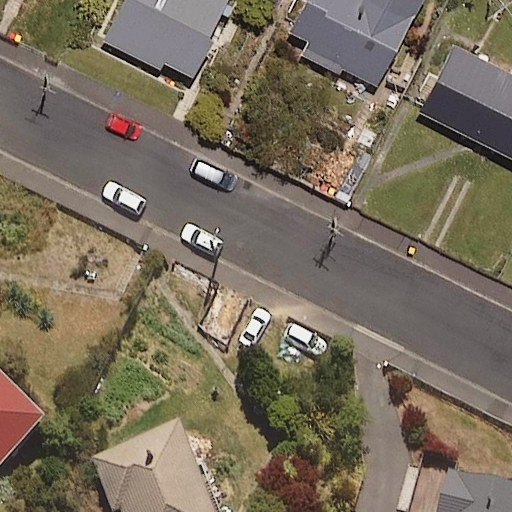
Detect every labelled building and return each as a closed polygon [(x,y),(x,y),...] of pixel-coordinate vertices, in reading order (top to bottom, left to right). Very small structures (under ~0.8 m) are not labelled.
[(194,60),(216,0),(109,0),(98,30),(161,55),(164,48),(194,60)] [(301,28),(297,37),(344,60),(348,50),(377,64),(407,0),(292,0),(283,19),(301,28)] [(511,51),(450,22),(415,97),(511,143),(511,51)] [(0,456),(42,413),(0,372),(0,456)] [(118,511),(216,511),(178,419),(94,454),(118,511)] [(417,511),(511,511),(511,480),(451,465),(446,483),(426,478),(417,511)]
